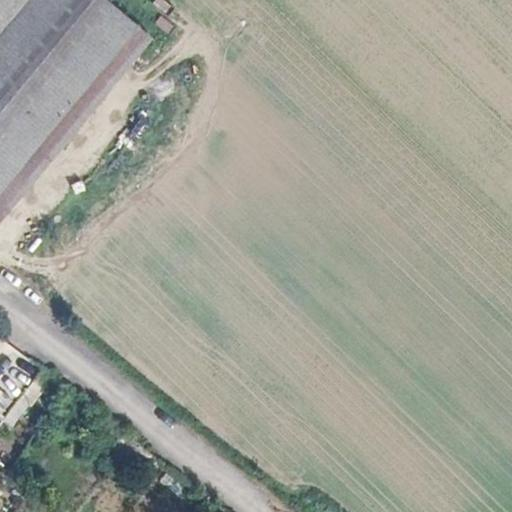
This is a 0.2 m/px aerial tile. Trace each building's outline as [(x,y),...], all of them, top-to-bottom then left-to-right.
[(0,0),(0,30),(16,11),(24,0),(0,0)] [(98,77),(145,19),(121,0),(24,0),(16,11),(98,77)] [(0,195),(98,77),(16,11),(0,30),(0,195)] [(162,32),(145,19),(98,77),(0,195),(0,222),(4,225),(162,32)] [(29,247),(39,223),(27,218),(17,242),(29,247)]
